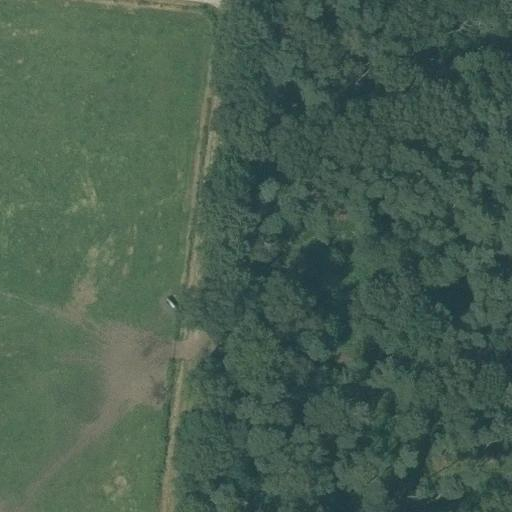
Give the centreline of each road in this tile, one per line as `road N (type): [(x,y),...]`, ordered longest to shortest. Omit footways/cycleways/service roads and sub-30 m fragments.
road 1 (track): [(172,511),(200,338),(228,0)]
road 2 (track): [(200,338),(511,368)]
